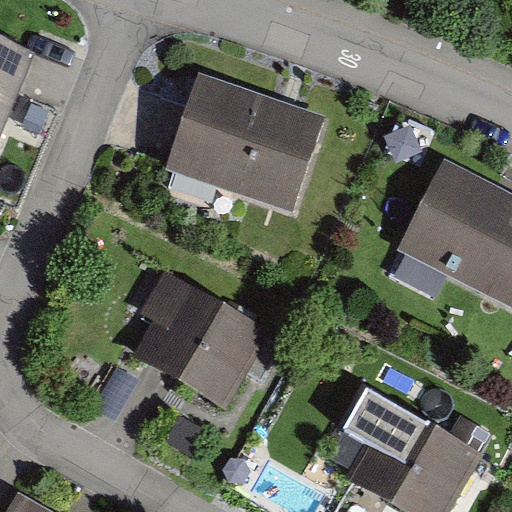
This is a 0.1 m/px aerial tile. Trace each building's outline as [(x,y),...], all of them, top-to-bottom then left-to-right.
[(42,57),(0,41),(0,149),(6,152),(42,57)] [(211,85),(177,176),(296,221),(331,130),(211,85)] [(511,199),(450,171),(410,258),(511,304),(511,199)] [(265,341),(180,292),(140,362),(225,411),(265,341)] [(461,511),(487,464),(389,412),(348,490),(389,511),(461,511)] [(46,511),(31,502),(24,511),(46,511)]
